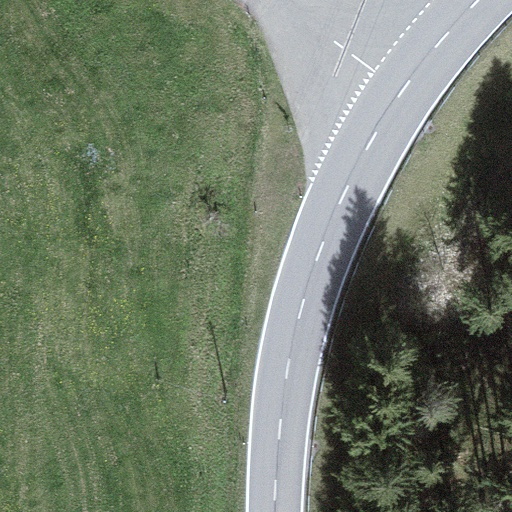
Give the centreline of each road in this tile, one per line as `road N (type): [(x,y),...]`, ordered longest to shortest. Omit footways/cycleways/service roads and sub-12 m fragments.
road 1 (tertiary): [(477,0),(400,91),(335,211),(293,341),(275,511)]
road 2 (track): [(400,91),(274,0)]
